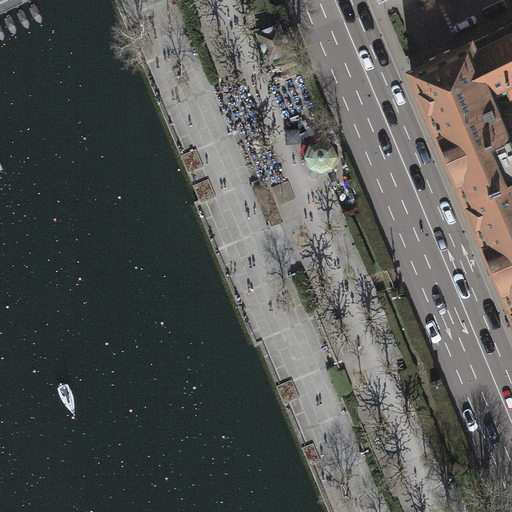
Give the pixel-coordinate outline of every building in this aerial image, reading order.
[(511,22),(470,42),(491,91),(505,85),(510,93),(511,91),(511,22)] [(261,30),(252,34),(263,61),(272,58),(272,57),(278,54),(279,55),(287,51),(275,24),(268,27),(261,30)] [(410,71),(465,200),(511,180),(511,141),(491,91),(470,42),(410,71)] [(327,146),(317,142),(307,146),(302,157),(307,167),(318,171),(328,167),(331,156),(327,146)] [(508,304),(511,302),(511,180),(465,200),(508,304)]
